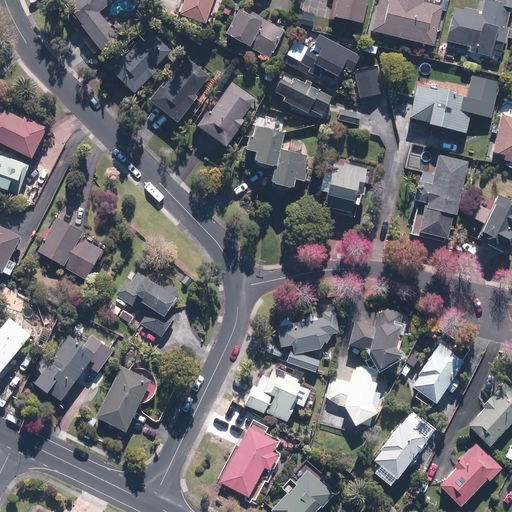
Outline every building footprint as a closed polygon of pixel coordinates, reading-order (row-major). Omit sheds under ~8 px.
[(88,52),(92,49),(114,32),(98,11),(112,0),(67,0),(59,6),(69,19),(65,22),(74,34),(78,31),(82,36),(78,39),(88,52)] [(203,28),(212,0),(181,0),(175,18),(203,28)] [(332,0),(328,21),(357,28),(363,0),(332,0)] [(421,0),(375,0),(368,34),(429,47),(438,9),(421,5),(421,0)] [(488,54),(498,56),(508,11),(511,11),(511,0),(493,0),(493,3),(484,0),(480,16),(449,9),(442,44),(464,49),(463,53),(487,59),(488,54)] [(233,13),(220,37),(266,61),(281,32),(257,20),(255,25),(233,13)] [(305,46),(316,52),(307,69),(330,82),(337,69),(347,74),(356,57),(301,27),(284,57),(296,63),(305,46)] [(123,57),(119,52),(100,71),(125,96),(170,51),(150,31),(123,57)] [(157,89),(145,102),(173,126),(195,101),(192,99),(209,80),(186,60),(159,91),(157,89)] [(488,121),(494,94),(488,93),(491,80),(467,74),(464,87),(416,76),(406,122),(421,125),(420,130),(459,138),(464,116),(488,121)] [(280,105),(304,116),(307,111),(319,117),(328,98),(291,79),(288,85),(279,80),(272,93),(283,99),(280,105)] [(230,80),(192,128),(221,152),(242,126),(238,122),(255,101),(230,80)] [(338,110),(335,123),(357,127),(360,114),(338,110)] [(0,111),(0,147),(27,162),(44,131),(22,118),(20,122),(0,111)] [(499,157),(498,162),(511,165),(511,118),(499,115),(490,155),(499,157)] [(267,174),(263,188),(288,195),(291,181),(298,183),(304,162),(276,154),(281,136),(253,128),(250,137),(245,136),(241,153),(249,156),(245,169),(267,174)] [(411,237),(441,245),(448,217),(451,218),(466,163),(437,155),(429,185),(416,181),(410,203),(419,206),(411,237)] [(0,193),(2,194),(3,192),(14,196),(25,167),(0,157),(0,193)] [(322,197),(318,211),(344,218),(347,206),(354,208),(363,172),(330,164),(327,178),(320,176),(316,195),(322,197)] [(474,237),(500,251),(508,236),(511,238),(511,202),(497,195),(488,211),(477,206),(469,221),(480,227),(474,237)] [(53,218),(34,253),(83,281),(99,252),(78,240),(81,234),(53,218)] [(0,274),(1,275),(19,240),(0,230),(0,274)] [(133,287),(124,281),(112,299),(150,324),(146,330),(156,337),(170,316),(165,312),(173,300),(139,278),(133,287)] [(337,332),(332,308),(317,311),(319,320),(274,328),(278,347),(288,345),(289,354),(317,349),(315,340),(325,338),(325,334),(337,332)] [(0,369),(29,337),(7,317),(0,324),(0,369)] [(345,346),(363,351),(372,367),(393,356),(389,349),(394,329),(371,322),(370,328),(352,323),(345,346)] [(67,334),(30,385),(59,406),(98,350),(83,339),(80,343),(67,334)] [(409,398),(424,409),(461,361),(437,343),(404,388),(412,393),(409,398)] [(297,359),(287,356),(285,364),(312,372),(316,359),(299,354),(297,359)] [(118,365),(91,420),(122,436),(149,382),(126,371),(127,369),(118,365)] [(336,406),(350,426),(369,416),(377,385),(373,384),(376,370),(359,365),(350,371),(349,378),(345,377),(344,382),(327,377),(322,399),(336,406)] [(299,406),(306,391),(297,388),(299,382),(282,374),(279,380),(260,373),(255,387),(250,385),(241,406),(283,422),(291,403),(299,406)] [(511,392),(504,384),(462,425),(483,446),(510,420),(511,421),(511,392)] [(268,448),(272,438),(262,434),(265,427),(249,420),(246,426),(243,425),(217,482),(247,496),(259,469),(267,473),(276,451),(268,448)] [(422,439),(398,420),(366,460),(390,478),(422,439)] [(433,485),(453,506),(482,478),(484,480),(498,467),(474,442),(452,463),(454,465),(433,485)] [(511,460),(511,445),(508,444),(502,457),(511,462),(511,460)] [(303,469),(267,510),(269,511),(313,511),(330,492),(303,469)]
